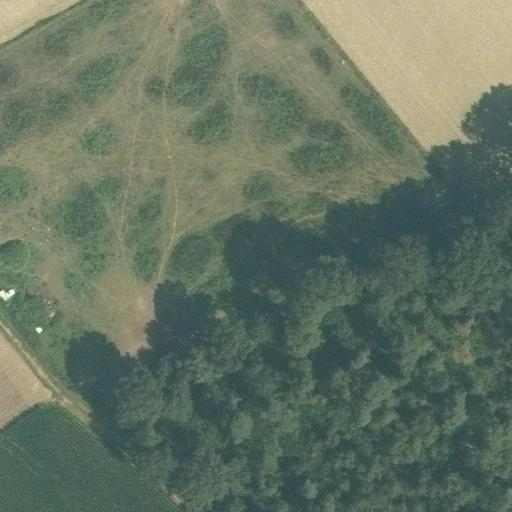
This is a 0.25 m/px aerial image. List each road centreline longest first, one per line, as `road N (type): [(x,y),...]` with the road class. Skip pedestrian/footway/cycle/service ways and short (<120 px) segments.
road 1 (track): [(106,429),(511,198)]
road 2 (track): [(0,312),(106,429)]
road 3 (track): [(106,429),(194,511)]
